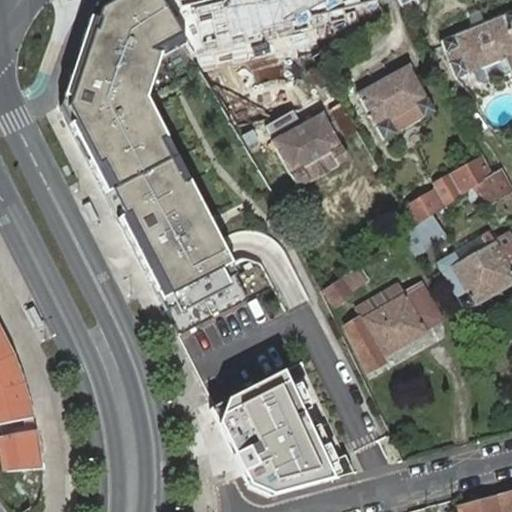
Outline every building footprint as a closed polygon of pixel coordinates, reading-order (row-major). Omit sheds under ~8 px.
[(60,105),(176,336),(246,301),(221,253),(144,99),(156,62),(163,58),(184,47),(155,0),(105,0),(92,7),(60,105)] [(280,0),(296,36),(358,10),(354,0),(280,0)] [(511,8),(439,35),(453,72),(501,55),(508,74),(511,75),(511,8)] [(381,136),(431,106),(404,60),(354,89),(381,136)] [(296,184),(345,156),(319,110),(270,138),(296,184)] [(449,169),(461,190),(469,185),(488,172),(477,154),(449,169)] [(488,172),(469,185),(483,206),(511,187),(497,166),(488,172)] [(442,204),(461,190),(449,169),(429,181),(442,204)] [(403,204),(414,223),(426,215),(442,204),(429,181),(411,190),(415,197),(403,204)] [(424,241),(438,231),(426,215),(414,223),(412,225),(424,241)] [(424,241),(412,225),(410,226),(398,235),(409,251),(424,241)] [(474,308),(511,286),(511,240),(507,233),(495,240),(489,232),(436,263),(462,311),(472,306),(474,308)] [(323,251),(305,262),(318,290),(321,288),(339,276),(323,251)] [(339,276),(321,288),(332,306),(348,295),(344,290),(362,278),(354,265),(339,276)] [(385,359),(427,334),(426,330),(440,321),(420,286),(407,294),(403,286),(399,285),(357,310),(362,318),(343,328),(368,373),(386,362),(385,359)] [(0,328),(0,418),(32,413),(29,398),(9,347),(0,328)] [(325,466),(277,374),(209,410),(250,493),(265,499),(353,475),(344,457),(325,466)] [(35,429),(0,433),(4,469),(39,465),(38,458),(35,429)] [(511,511),(511,494),(495,499),(498,511),(511,511)] [(498,511),(495,499),(458,509),(458,511),(498,511)]
